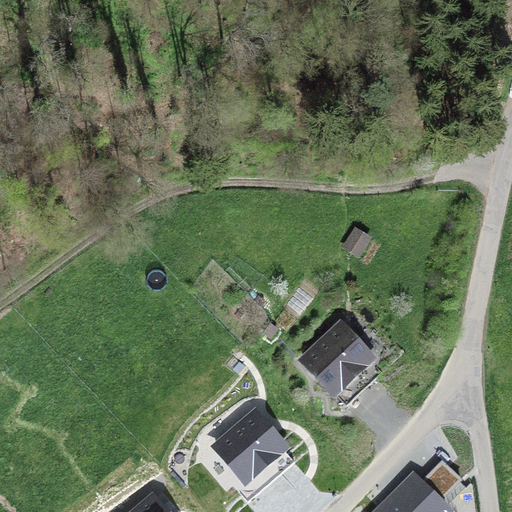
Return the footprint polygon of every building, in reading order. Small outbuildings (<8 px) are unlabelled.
[(373,244),(356,233),(345,252),(362,263),(373,244)] [(381,362),(347,326),(301,368),(335,405),(381,362)] [(257,416),(218,448),(246,481),(285,449),(257,416)] [(413,479),(379,511),(447,511),(439,504),(461,482),(446,467),(424,490),(413,479)] [(170,511),(152,491),(128,511),(170,511)]
